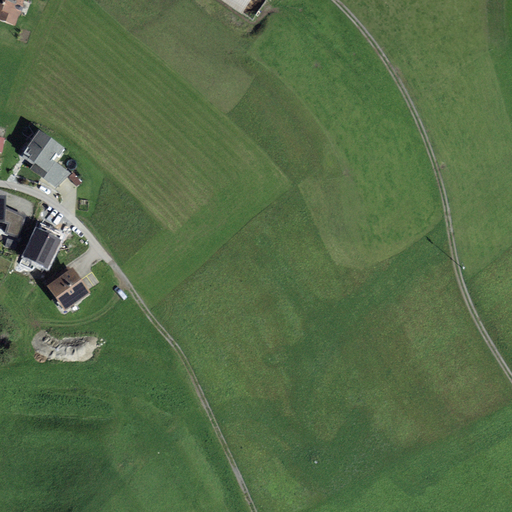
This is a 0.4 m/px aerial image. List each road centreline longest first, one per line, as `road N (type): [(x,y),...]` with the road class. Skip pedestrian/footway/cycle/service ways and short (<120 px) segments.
road 1 (track): [(334,0),(407,93),(442,174),(459,271),(485,336),(511,376)]
road 2 (track): [(255,511),(177,347),(133,290)]
road 3 (residential): [(133,290),(54,203),(0,184)]
